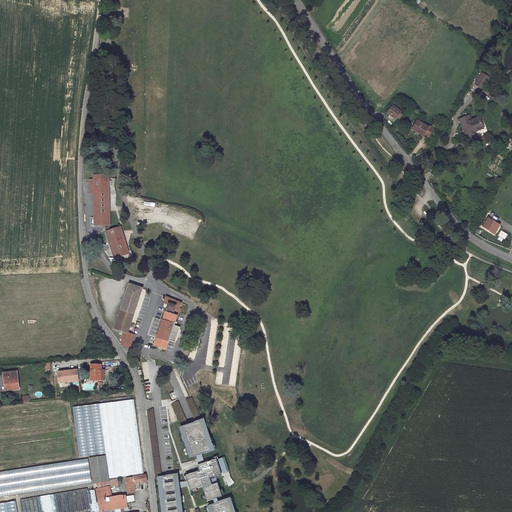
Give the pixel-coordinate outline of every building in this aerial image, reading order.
[(488,77),(482,73),(475,84),(482,88),(488,77)] [(393,106),(388,113),(396,119),(397,117),(400,119),(402,115),(400,113),(401,112),(393,106)] [(459,120),(461,125),(464,124),(468,133),(470,137),(475,135),(474,132),(483,129),(479,118),(471,121),(469,116),(459,120)] [(417,121),(412,129),(423,136),(424,134),(428,137),(433,129),(429,126),(428,128),(417,121)] [(109,176),(94,176),(95,225),(104,225),(110,225),(109,176)] [(486,222),(484,226),(495,233),(500,225),(488,218),(486,222)] [(110,231),(106,232),(113,254),(111,255),(112,259),(129,254),(121,228),(110,231)] [(500,231),(497,236),(504,240),(507,235),(500,231)] [(143,288),(129,284),(114,330),(123,332),(122,345),(131,348),(134,335),(128,333),(143,288)] [(169,305),(155,345),(158,346),(158,347),(158,348),(159,349),(159,350),(161,350),(162,350),(163,348),(166,349),(169,340),(174,342),(176,341),(180,328),(179,327),(174,325),(178,313),(180,312),(181,309),(180,307),(181,303),(167,297),(164,303),(169,305)] [(101,365),(91,365),(91,380),(101,380),(101,370),(101,365)] [(79,381),(77,370),(73,370),(72,369),(63,370),(63,371),(59,372),(58,372),(59,383),(79,381)] [(4,373),(5,383),(7,383),(8,390),(19,389),(17,372),(4,373)] [(197,422),(203,420),(193,396),(187,399),(197,422)] [(182,427),(189,425),(179,400),(172,403),(182,427)] [(162,475),(154,408),(148,412),(155,476),(159,476),(162,475)] [(182,427),(180,428),(185,442),(186,442),(191,458),(198,455),(203,454),(206,453),(218,449),(216,444),(215,444),(207,419),(203,420),(197,422),(189,425),(182,427)] [(106,455),(89,458),(93,482),(99,482),(109,480),(106,455)] [(217,460),(221,474),(229,471),(224,457),(217,460)] [(0,496),(92,482),(88,459),(0,472),(0,496)] [(198,471),(198,472),(186,475),(188,481),(190,486),(191,490),(203,486),(204,488),(203,488),(207,501),(214,498),(220,496),(222,496),(222,495),(220,490),(216,478),(215,476),(221,474),(217,460),(216,459),(206,463),(201,464),(198,465),(199,470),(198,471)] [(162,475),(159,476),(162,511),(185,511),(182,487),(182,482),(180,472),(167,474),(167,475),(162,475)] [(133,477),(126,478),(128,492),(135,491),(135,489),(134,483),(139,483),(147,482),(146,475),(133,477)] [(118,479),(109,480),(99,482),(100,488),(110,486),(119,485),(118,479)] [(97,499),(112,497),(110,486),(100,488),(96,489),(96,490),(97,499)] [(87,488),(20,499),(22,511),(99,511),(100,511),(97,499),(96,490),(88,491),(87,488)] [(120,508),(128,507),(127,501),(126,496),(126,495),(121,495),(112,497),(97,499),(100,511),(120,508)] [(215,503),(208,505),(210,511),(237,511),(233,497),(222,501),(215,503)] [(0,511),(16,511),(15,502),(0,504),(0,511)]
